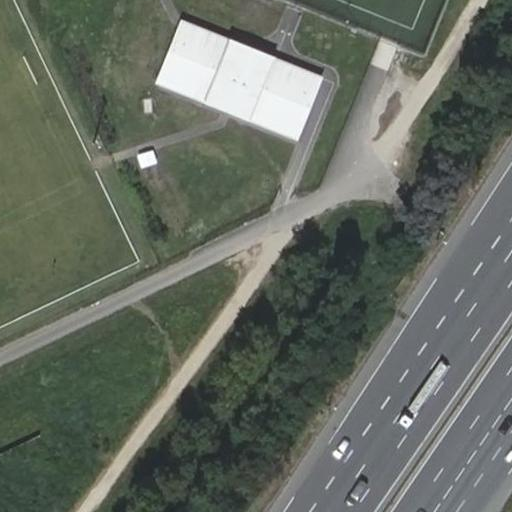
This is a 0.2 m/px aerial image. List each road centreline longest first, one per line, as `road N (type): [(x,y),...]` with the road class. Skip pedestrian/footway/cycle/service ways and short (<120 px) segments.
road 1 (motorway): [(511,263),(340,511)]
road 2 (motorway): [(425,511),(511,385)]
